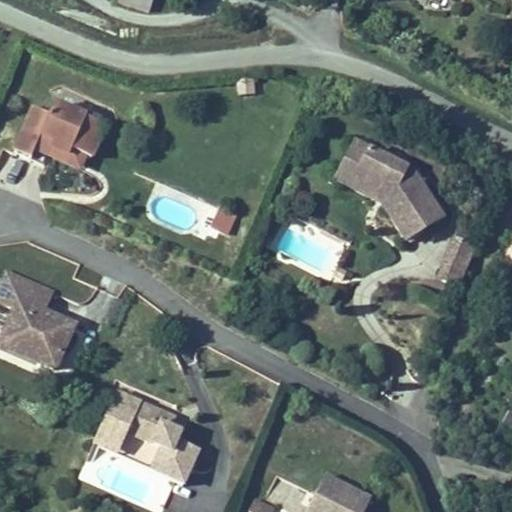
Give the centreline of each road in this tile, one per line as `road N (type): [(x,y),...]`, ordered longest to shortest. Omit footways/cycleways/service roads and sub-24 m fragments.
road 1 (residential): [(0,214),(121,267),(212,333),(384,425),(420,458),(440,511)]
road 2 (residential): [(511,145),(341,62),(272,55),(136,64),(0,10)]
